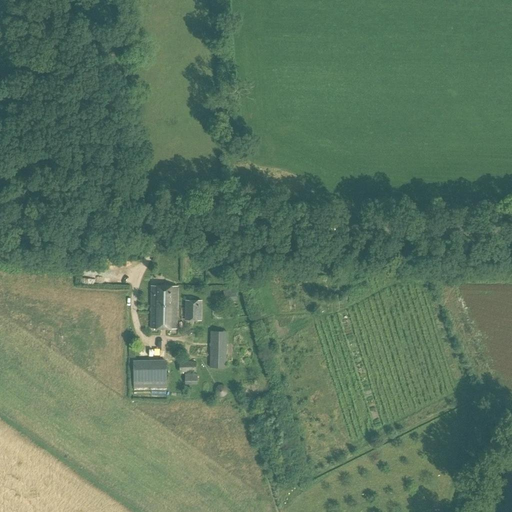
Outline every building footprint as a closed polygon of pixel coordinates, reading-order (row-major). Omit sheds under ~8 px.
[(151,307),(178,308),(178,286),(151,286),(151,307)] [(225,301),(237,299),(236,289),(224,291),(225,301)] [(202,321),(202,300),(185,300),(184,320),(202,321)] [(177,329),(178,308),(151,307),(150,328),(177,329)] [(226,368),(227,332),(210,331),(209,368),(226,368)] [(179,372),(196,372),(196,362),(179,362),(179,372)] [(148,364),(133,364),(133,379),(148,379),(148,364)] [(184,385),(197,384),(197,374),(184,374),(184,385)]
